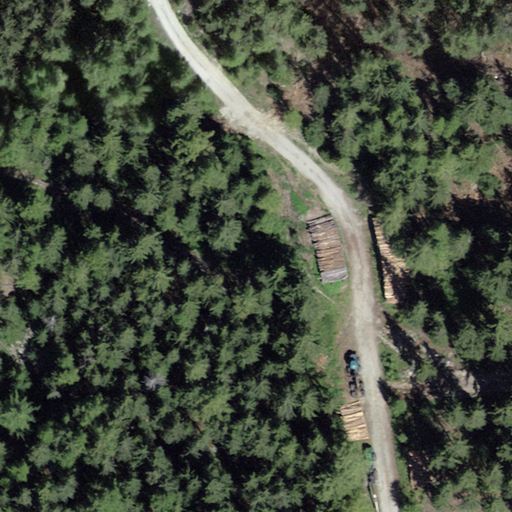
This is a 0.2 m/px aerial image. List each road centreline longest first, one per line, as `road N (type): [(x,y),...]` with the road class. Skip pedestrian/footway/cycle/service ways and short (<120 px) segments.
road 1 (track): [(161,0),(186,48),(349,211),(387,511)]
road 2 (track): [(511,179),(463,162),(352,168),(231,125),(158,155),(126,192),(0,178)]
